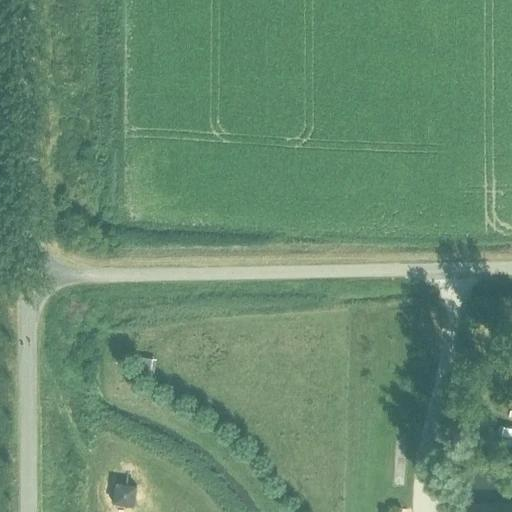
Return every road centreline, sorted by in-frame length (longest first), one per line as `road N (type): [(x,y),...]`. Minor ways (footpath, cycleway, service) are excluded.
road 1 (unclassified): [(511,270),(27,276)]
road 2 (tertiary): [(27,276),(26,0)]
road 3 (tertiary): [(28,511),(27,276)]
